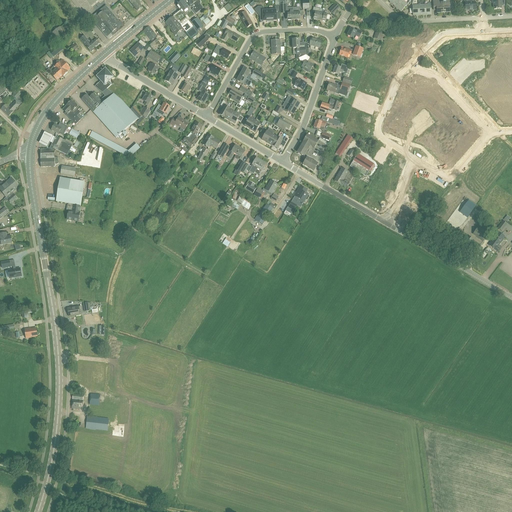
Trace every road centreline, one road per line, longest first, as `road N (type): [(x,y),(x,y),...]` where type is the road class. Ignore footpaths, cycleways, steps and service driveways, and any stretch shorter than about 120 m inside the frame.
road 1 (secondary): [(37,511),(59,385),(29,151)]
road 2 (residential): [(206,116),(259,32),(335,36)]
road 3 (tertiary): [(511,297),(383,221)]
road 4 (residential): [(282,162),(335,36)]
road 5 (residential): [(411,62),(393,78),(373,133),(416,159)]
road 6 (secondary): [(29,151),(47,109),(104,53)]
